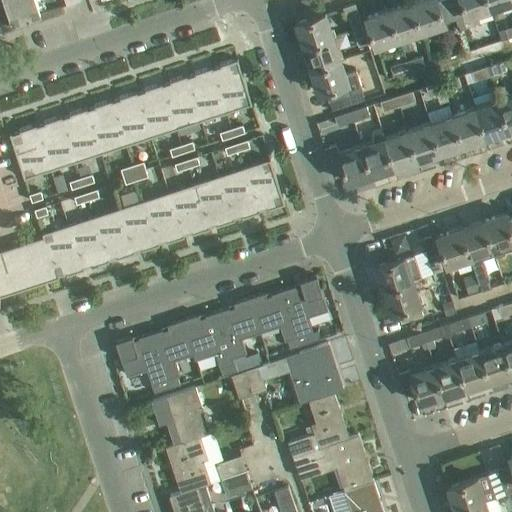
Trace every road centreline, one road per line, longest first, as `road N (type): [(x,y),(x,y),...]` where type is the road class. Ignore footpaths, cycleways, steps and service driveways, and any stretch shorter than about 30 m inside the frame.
road 1 (residential): [(61,325),(339,235)]
road 2 (residential): [(3,81),(250,2)]
road 3 (residential): [(339,235),(270,32),(250,2)]
road 4 (residential): [(406,458),(339,235)]
road 5 (residential): [(120,511),(61,325)]
road 6 (residential): [(339,235),(511,178)]
